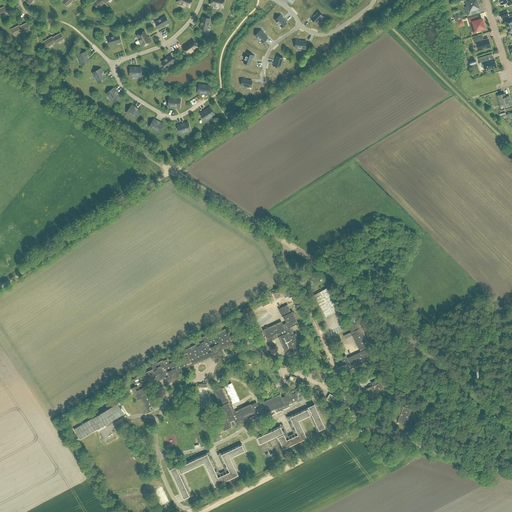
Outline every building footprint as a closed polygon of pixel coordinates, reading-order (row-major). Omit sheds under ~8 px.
[(470,0),(467,1),(468,6),(466,7),(468,15),(476,12),(475,9),(479,8),(476,0),(470,0)] [(312,16),(310,18),(316,23),(323,16),(318,12),(313,17),(312,16)] [(281,14),(275,20),(282,28),(287,23),(282,17),(283,16),(281,14)] [(169,23),(166,16),(155,22),(159,29),(169,23)] [(210,18),(203,16),(200,29),(207,30),(210,18)] [(476,20),(475,16),(468,18),(470,24),(474,23),(476,30),(485,27),(482,18),(476,20)] [(25,24),(19,27),(21,31),(22,32),(30,29),(27,23),(25,24)] [(21,31),(19,27),(19,26),(11,29),(13,35),(21,31)] [(261,29),(255,36),(263,43),(268,38),(262,32),(263,31),(261,29)] [(144,31),(137,35),(143,46),(151,42),(149,37),(148,38),(144,31)] [(52,38),(55,43),(55,44),(63,39),(60,34),(52,38)] [(110,46),(122,42),(119,34),(107,38),(110,46)] [(483,40),(482,36),(473,38),(475,43),(477,42),(479,50),(490,46),(488,38),(483,40)] [(55,43),(52,38),(51,37),(44,41),(47,47),(55,43)] [(296,39),(295,48),(305,49),(306,41),(299,40),(299,39),(296,39)] [(187,55),(198,47),(192,40),(188,43),(189,44),(183,48),(187,55)] [(81,65),(89,62),(86,52),(78,54),(81,65)] [(247,53),(243,63),(250,65),(252,58),(254,58),(255,56),(247,53)] [(161,62),(166,69),(176,61),(171,55),(161,62)] [(494,59),(488,61),(487,55),(478,58),(480,63),(482,62),(485,71),(486,70),(487,71),(490,70),(490,69),(497,67),(494,59)] [(273,63),(273,66),(280,68),(283,58),(277,56),(275,63),(273,63)] [(130,68),(130,76),(141,76),(141,68),(130,68)] [(98,83),(106,79),(100,69),(93,73),(98,83)] [(242,78),(241,85),(251,87),(252,81),(245,80),(245,78),(242,78)] [(198,93),(209,94),(210,86),(199,85),(198,93)] [(114,102),(120,97),(113,88),(107,93),(114,102)] [(505,97),(504,93),(497,96),(500,105),(504,104),(505,106),(511,104),(509,96),(505,97)] [(168,106),(179,107),(180,99),(169,98),(168,106)] [(127,112),(137,118),(141,112),(131,105),(127,112)] [(200,114),(205,121),(214,114),(210,107),(207,109),(200,114)] [(163,125),(153,119),(150,127),(160,132),(163,125)] [(188,122),(177,126),(180,134),(191,130),(188,122)] [(327,288),(314,295),(326,317),(339,310),(327,288)] [(270,303),(268,299),(249,308),(249,307),(243,310),(244,312),(232,317),(235,323),(247,318),(245,313),(262,305),(263,306),(270,303)] [(284,308),(284,306),(279,309),(282,316),(283,316),(287,323),(283,325),(281,321),(268,327),(267,327),(265,327),(266,328),(263,330),(266,338),(268,337),(269,338),(268,339),(269,341),(279,337),(286,352),(296,347),(297,349),(300,348),(301,349),(304,347),(303,344),(299,345),(296,338),(298,337),(296,333),(294,334),(291,326),(298,323),(293,311),(291,312),(288,306),(284,308)] [(369,345),(358,321),(348,326),(359,349),(360,349),(361,351),(347,358),(346,355),(339,358),(342,365),(347,363),(350,369),(373,358),(367,346),(369,345)] [(229,332),(227,328),(207,337),(206,335),(194,340),(196,344),(182,351),(185,358),(170,365),(167,359),(163,361),(163,360),(151,365),(153,369),(138,375),(139,376),(132,379),(136,386),(132,388),(137,399),(141,398),(147,412),(154,409),(152,406),(156,405),(146,384),(165,375),(169,383),(180,377),(178,373),(193,367),(192,365),(211,356),(212,358),(223,353),(222,349),(236,342),(233,336),(230,338),(228,332),(229,332)] [(377,383),(376,380),(371,382),(372,385),(366,388),(370,398),(374,396),(374,394),(384,390),(381,382),(377,383)] [(232,401),(233,404),(239,400),(231,383),(225,386),(227,390),(226,391),(227,393),(228,392),(230,399),(231,402),(232,401)] [(222,388),(222,387),(214,390),(219,402),(218,402),(220,406),(221,406),(227,418),(220,421),(224,430),(231,427),(230,426),(232,425),(232,426),(242,422),(242,423),(246,421),(246,420),(248,419),(247,416),(254,413),(256,417),(262,414),(256,402),(251,405),(250,404),(238,409),(239,410),(235,412),(231,402),(230,399),(227,393),(226,391),(224,387),(222,388)] [(303,397),(298,387),(294,389),(295,392),(293,393),(292,392),(282,397),(280,393),(263,401),(267,411),(275,408),(277,411),(286,407),(285,404),(287,403),(288,404),(303,397)] [(330,394),(326,399),(335,404),(338,399),(330,394)] [(308,407),(319,430),(325,428),(314,404),(308,407)] [(411,409),(403,406),(402,409),(399,408),(397,413),(400,414),(397,421),(406,424),(411,409)] [(308,409),(290,417),(298,434),(287,440),(284,434),(278,437),(283,449),(307,438),(299,420),(310,415),(308,409)] [(257,438),(260,444),(283,433),(281,427),(257,438)] [(277,437),(260,444),(261,446),(277,439),(277,437)] [(181,473),(204,463),(215,486),(238,475),(230,457),(245,451),(242,445),(221,454),(229,472),(218,477),(207,454),(178,467),(181,473)] [(176,466),(170,469),(184,499),(190,496),(176,466)]
